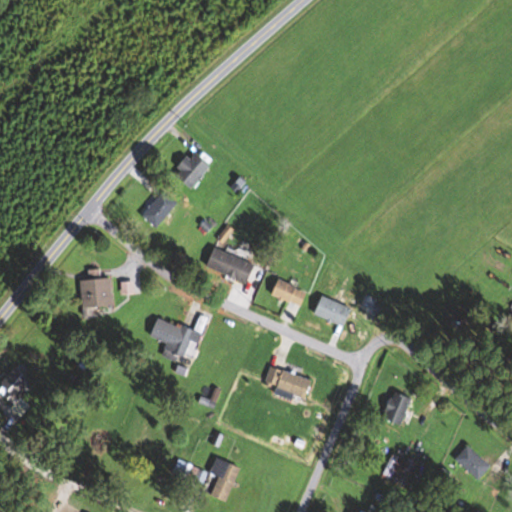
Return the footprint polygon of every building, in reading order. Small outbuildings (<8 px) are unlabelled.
[(177,171),(194,185),(212,164),(195,150),(177,171)] [(142,217),(157,229),(178,203),(163,190),(142,217)] [(249,283),(256,263),(214,249),(208,269),(249,283)] [(82,280),(83,316),(93,316),(92,308),(112,307),(112,279),(82,280)] [(309,292),(278,279),(272,294),(302,308),(309,292)] [(360,308),(374,315),(380,300),(366,294),(360,308)] [(314,314),(344,328),(353,309),(322,295),(314,314)] [(149,336),(167,343),(162,357),(188,367),(203,327),(197,325),(195,332),(156,318),(149,336)] [(0,394),(12,405),(32,381),(16,367),(0,385),(0,394)] [(265,386),(308,398),(314,380),(271,367),(265,386)] [(384,418),(403,425),(412,398),(394,391),(384,418)] [(456,460),(479,480),(491,466),(468,446),(456,460)] [(401,458),(393,455),(382,477),(390,481),(401,458)] [(239,465),(215,459),(211,475),(218,477),(213,498),(230,502),(239,465)] [(176,483),(198,493),(208,472),(185,462),(176,483)]
